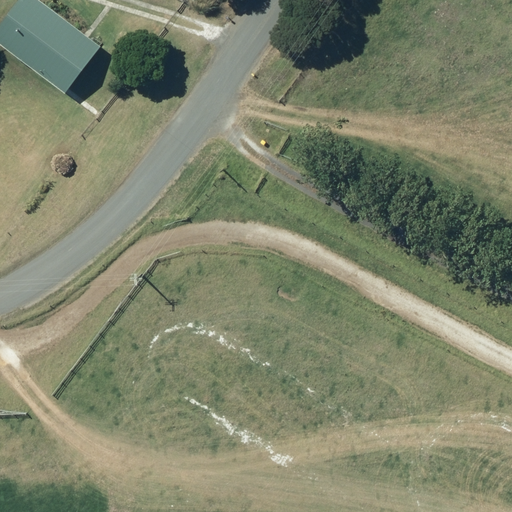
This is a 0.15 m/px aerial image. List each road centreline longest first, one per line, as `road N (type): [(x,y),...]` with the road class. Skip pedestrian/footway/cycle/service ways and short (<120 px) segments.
road 1 (track): [(511,361),(262,242),(127,273),(0,357)]
road 2 (unclassified): [(284,0),(119,210),(0,299)]
